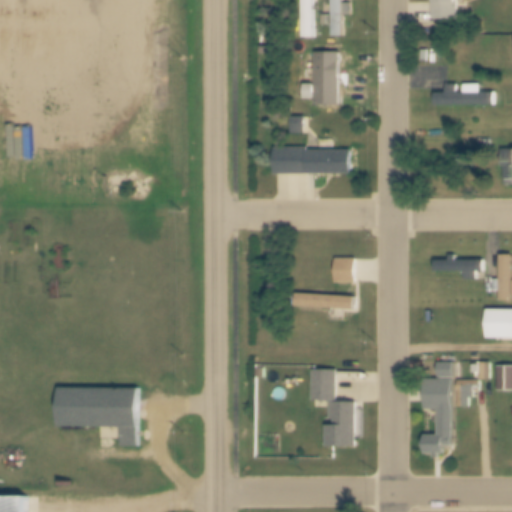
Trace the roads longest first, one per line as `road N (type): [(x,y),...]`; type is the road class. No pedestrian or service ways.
road 1 (tertiary): [(216,511),(213,0)]
road 2 (residential): [(392,511),(392,0)]
road 3 (residential): [(214,215),(511,214)]
road 4 (residential): [(216,491),(511,492)]
